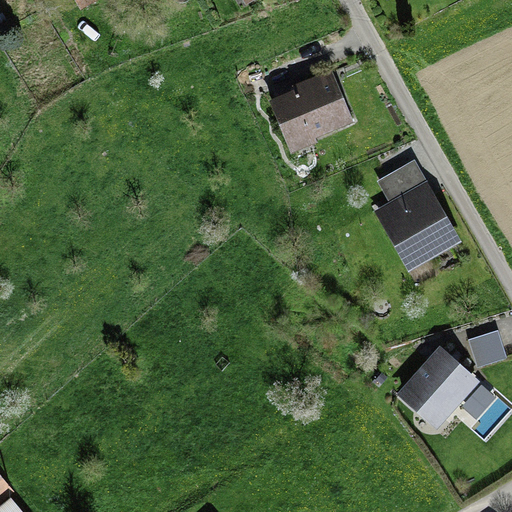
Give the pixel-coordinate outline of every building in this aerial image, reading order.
[(334,76),(271,102),(293,157),(357,131),(334,76)] [(416,168),(380,187),(391,208),(427,189),(416,168)] [(391,208),(376,216),(408,277),(463,248),(430,187),(427,189),(391,208)] [(499,337),(471,345),(479,372),(507,364),(499,337)] [(479,381),(439,347),(397,395),(437,430),(479,381)] [(496,398),(481,385),(462,406),(476,420),(496,398)] [(0,511),(1,511),(12,503),(20,497),(0,473),(0,511)] [(19,511),(12,503),(1,511),(19,511)]
